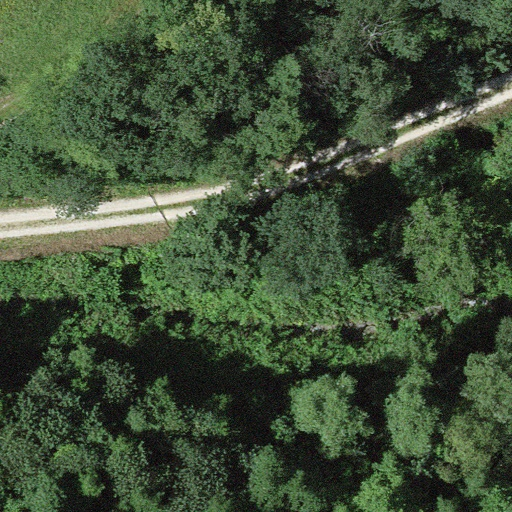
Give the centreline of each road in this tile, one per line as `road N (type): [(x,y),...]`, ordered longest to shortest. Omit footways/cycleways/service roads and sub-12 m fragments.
road 1 (track): [(0,225),(228,193),(511,78)]
road 2 (track): [(148,0),(107,45),(0,113)]
